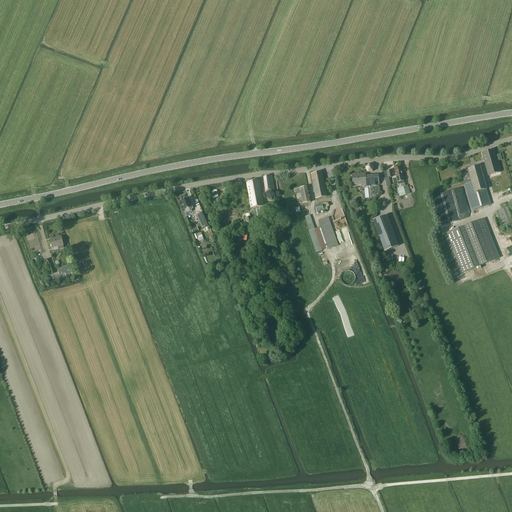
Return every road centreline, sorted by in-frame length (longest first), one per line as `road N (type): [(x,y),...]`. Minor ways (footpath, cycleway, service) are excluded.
road 1 (unclassified): [(0,227),(189,185),(376,159),(456,157),(511,139)]
road 2 (tertiary): [(511,112),(196,162),(0,204)]
road 3 (track): [(305,169),(314,217),(333,212),(343,244),(330,283),(309,307),(373,482)]
road 4 (track): [(384,511),(373,482),(211,495),(191,495),(190,482)]
